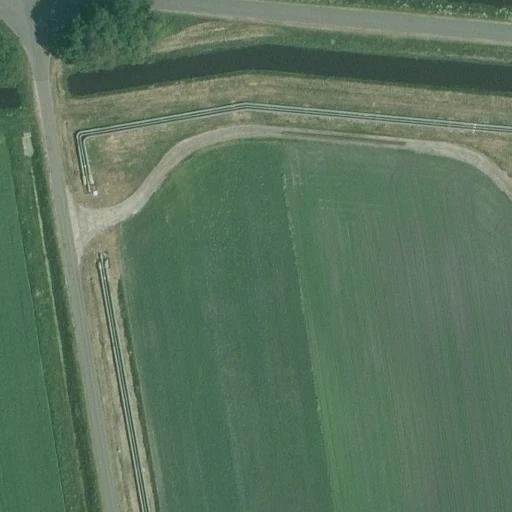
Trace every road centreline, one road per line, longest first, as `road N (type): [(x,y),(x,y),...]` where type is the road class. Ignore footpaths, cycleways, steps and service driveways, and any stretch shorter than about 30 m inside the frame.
road 1 (unclassified): [(110,511),(28,0)]
road 2 (track): [(64,228),(128,209),(196,141),(245,131),(446,149),(476,160),(511,193)]
road 3 (tertiary): [(511,34),(148,0)]
